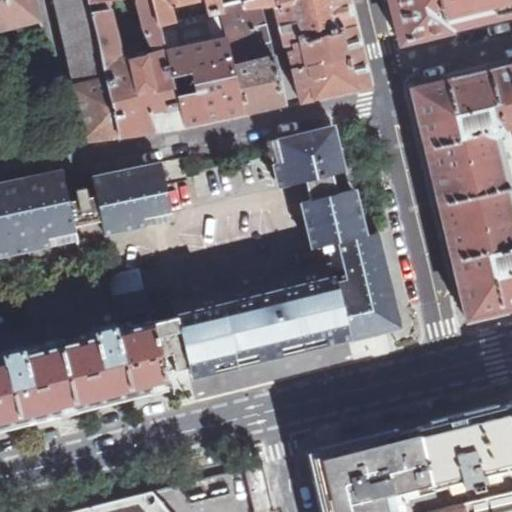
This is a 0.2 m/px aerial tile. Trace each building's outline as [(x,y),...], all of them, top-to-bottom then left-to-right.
[(33,0),(0,0),(0,27),(37,18),(33,0)] [(72,84),(72,86),(106,78),(89,3),(88,0),(55,0),(65,43),(75,82),(73,83),(72,84)] [(158,24),(151,0),(136,0),(143,28),(154,54),(121,62),(106,0),(89,3),(106,78),(118,135),(183,125),(158,24)] [(205,0),(209,12),(221,9),(220,6),(218,0),(151,0),(158,24),(174,20),(169,2),(179,0),(205,0)] [(273,57),(260,5),(246,6),(244,0),(220,6),(221,9),(234,66),(273,57)] [(287,45),(353,24),(346,0),(277,0),(276,0),(277,3),(287,45)] [(511,0),(389,0),(400,42),(450,31),(449,28),(472,23),(511,12),(511,0)] [(209,12),(174,20),(158,24),(183,125),(214,118),(244,112),(234,66),(221,9),(209,12)] [(300,100),(367,85),(353,24),(287,45),(300,100)] [(284,103),(273,57),(234,66),(244,112),(284,103)] [(505,311),(505,310),(511,307),(511,65),(502,68),(449,81),(448,80),(411,89),(467,320),(505,311)] [(83,139),(118,135),(106,78),(72,86),(71,86),(82,136),(83,139)] [(348,280),(358,325),(370,323),(373,335),(396,329),(373,233),(361,236),(350,190),(337,194),(333,175),(346,171),(340,148),(335,149),(329,126),(277,139),(289,185),(305,181),(322,246),(339,242),(348,280)] [(157,186),(165,185),(161,162),(152,164),(157,186)] [(144,217),(171,211),(165,185),(157,186),(152,164),(92,176),(96,196),(88,197),(86,187),(81,190),(76,190),(78,200),(69,201),(65,182),(0,195),(0,258),(50,248),(48,238),(75,232),(74,227),(101,221),(104,234),(146,226),(144,217)] [(146,226),(173,220),(171,211),(144,217),(146,226)] [(0,278),(109,255),(104,234),(101,221),(74,227),(75,232),(48,238),(50,248),(0,258),(0,278)] [(113,294),(143,286),(139,268),(108,276),(113,294)] [(345,329),(358,325),(348,280),(336,283),(333,268),(311,273),(310,269),(173,303),(177,316),(152,323),(161,355),(171,353),(175,370),(191,366),(190,364),(206,360),(336,329),(344,326),(345,329)] [(61,318),(77,314),(71,283),(54,287),(61,318)] [(119,310),(148,303),(143,286),(113,294),(117,311),(119,310)] [(37,291),(44,322),(61,318),(54,287),(37,291)] [(27,325),(44,322),(37,291),(20,295),(27,325)] [(11,329),(27,325),(20,295),(4,298),(11,329)] [(149,310),(148,303),(119,310),(121,317),(149,310)] [(168,384),(161,355),(152,323),(152,321),(0,358),(0,426),(19,422),(129,394),(168,384)] [(511,413),(510,404),(416,427),(432,490),(464,482),(486,476),(511,469),(511,413)] [(316,477),(324,511),(399,511),(396,499),(432,490),(416,427),(334,448),(326,461),(325,461),(323,463),(324,464),(316,477)] [(486,476),(464,482),(465,487),(472,485),(474,490),(483,487),(482,482),(487,481),(486,476)] [(169,511),(152,491),(65,511),(169,511)] [(511,511),(511,494),(465,506),(440,511),(511,511)]
